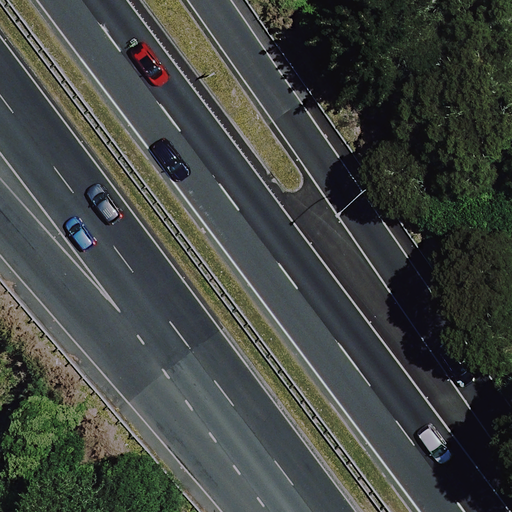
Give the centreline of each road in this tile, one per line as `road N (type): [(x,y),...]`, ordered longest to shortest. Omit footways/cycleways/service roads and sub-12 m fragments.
road 1 (motorway): [(91,0),(473,511)]
road 2 (motorway): [(199,0),(511,486)]
road 3 (motorway): [(316,511),(0,79)]
road 4 (motorway): [(251,511),(0,226)]
